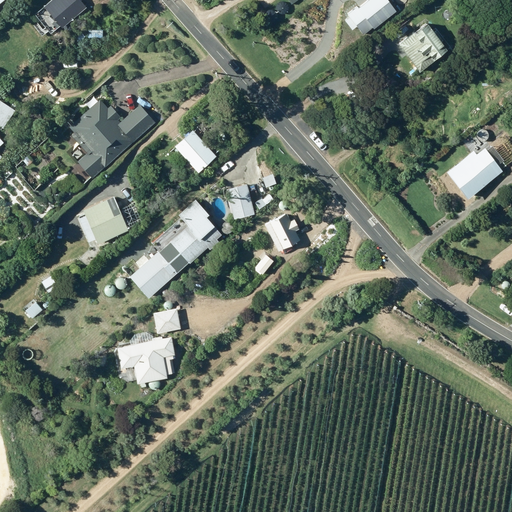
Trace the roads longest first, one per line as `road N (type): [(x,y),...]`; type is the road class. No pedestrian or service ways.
road 1 (tertiary): [(170,0),(410,271),(511,341)]
road 2 (track): [(410,271),(389,318),(511,397)]
